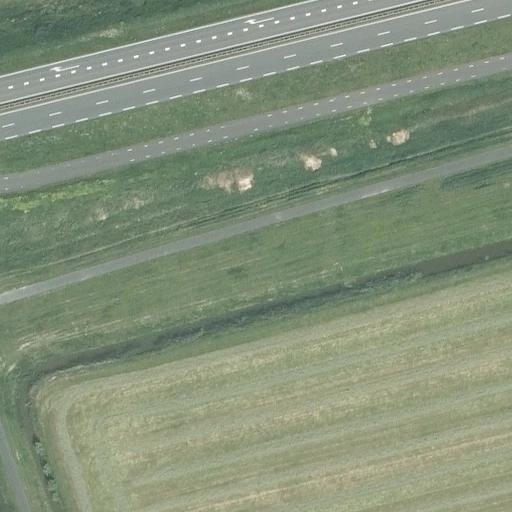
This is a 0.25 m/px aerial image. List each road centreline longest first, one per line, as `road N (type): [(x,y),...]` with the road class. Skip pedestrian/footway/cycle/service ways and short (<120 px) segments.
road 1 (primary): [(0,129),(511,4)]
road 2 (unclassified): [(0,185),(511,64)]
road 3 (primary): [(370,0),(0,92)]
